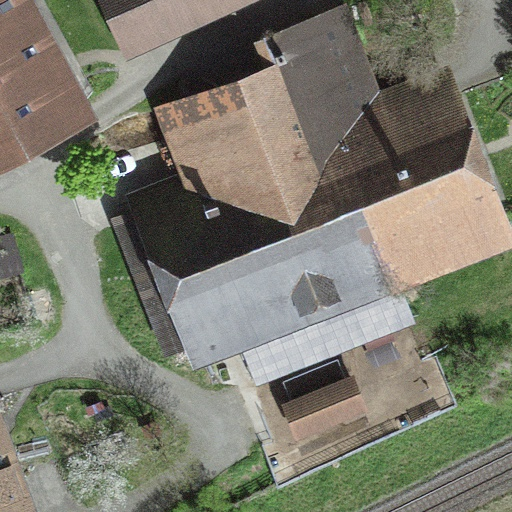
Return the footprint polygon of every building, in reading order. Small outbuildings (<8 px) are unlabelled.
[(8,0),(0,0),(0,148),(69,111),(8,0)] [(82,0),(109,56),(232,0),(82,0)] [(270,65),(162,107),(196,195),(121,223),(168,344),(237,317),(259,374),(406,316),(384,260),(486,221),(440,100),(380,123),(337,11),(274,36),(270,65)] [(289,397),(303,430),(374,400),(359,366),(289,397)] [(0,511),(24,511),(0,445),(0,511)]
